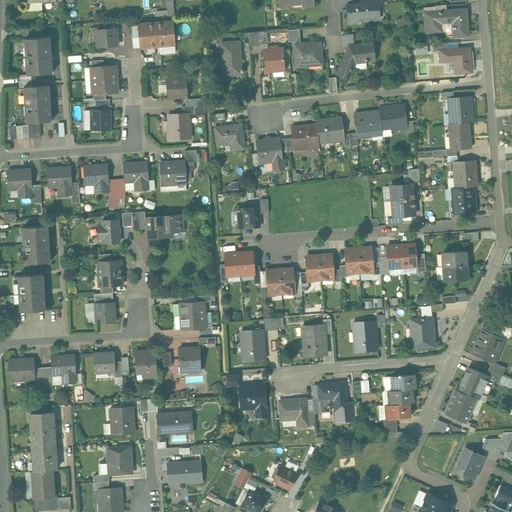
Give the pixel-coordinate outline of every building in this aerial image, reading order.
[(42,1),(28,2),(28,11),(42,10),(42,1)] [(366,4),(347,5),(348,21),(348,26),(358,25),(357,19),(376,18),(375,2),(365,2),(366,4)] [(436,13),(425,14),(425,15),(426,32),(441,31),(440,23),(453,22),(453,27),(452,28),(452,29),(453,29),(454,37),(468,36),(466,10),(439,12),(439,13),(436,13)] [(172,22),(158,23),(160,45),(174,44),(172,22)] [(158,23),(138,25),(139,37),(140,47),(160,45),(158,23)] [(138,25),(131,26),(132,38),(139,37),(138,25)] [(29,29),(15,30),(15,38),(29,37),(29,29)] [(116,29),(96,30),(97,47),(117,45),(116,29)] [(299,29),(287,30),(288,43),(300,42),(299,29)] [(258,32),(249,33),(250,43),(250,47),(259,46),(258,32)] [(50,37),(24,39),(26,75),(31,75),(52,73),(50,37)] [(239,42),(221,43),(223,76),(241,75),(241,72),(244,72),(244,68),(241,68),(239,42)] [(321,43),(294,45),(296,66),(323,64),(321,43)] [(445,43),(433,44),(433,52),(439,51),(439,49),(446,49),(445,43)] [(373,44),(349,47),(337,75),(348,80),(355,62),(366,61),(366,63),(368,62),(367,61),(375,60),(373,44)] [(446,49),(439,49),(439,51),(440,62),(453,61),(454,72),(470,71),(469,48),(446,49)] [(283,49),(265,51),(266,71),(284,69),(283,49)] [(103,66),(91,67),(92,81),(116,79),(115,65),(103,66)] [(186,78),(166,80),(167,98),(187,97),(186,78)] [(116,79),(92,81),(93,95),(105,94),(117,93),(116,79)] [(32,86),(23,87),(26,123),(51,121),(49,85),(32,86)] [(454,91),(443,92),(443,100),(449,99),(449,98),(455,97),(454,91)] [(455,97),(449,98),(449,99),(451,124),(469,123),(473,122),(471,96),(455,97)] [(403,106),(379,108),(379,111),(381,130),(405,127),(406,127),(405,121),(403,106)] [(109,109),(91,110),(91,130),(110,130),(109,109)] [(379,111),(354,114),(356,132),(356,137),(357,137),(365,136),(365,135),(382,133),(381,130),(379,111)] [(189,113),(168,115),(169,140),(190,138),(189,113)] [(224,113),(212,114),(213,121),(225,120),(224,113)] [(342,120),(318,123),(318,125),(320,144),(344,141),(345,141),(344,134),(342,120)] [(451,124),(450,124),(452,149),(457,149),(471,147),(469,123),(451,124)] [(242,124),(214,128),(216,145),(231,144),(232,150),(245,149),(242,124)] [(318,125),(292,128),(293,139),(294,150),(320,147),(320,144),(318,125)] [(279,138),(255,141),(256,152),(258,162),(272,161),(273,171),(283,170),(280,151),(279,139),(279,138)] [(286,139),(279,139),(280,151),(287,150),(286,140),(286,139)] [(293,139),(286,140),(287,150),(294,150),(293,139)] [(186,161),(199,160),(198,149),(186,150),(186,161)] [(457,149),(452,149),(417,152),(418,159),(458,156),(457,149)] [(448,164),(454,162),(458,162),(458,156),(418,159),(418,165),(434,163),(434,165),(448,164)] [(458,162),(454,162),(456,188),(472,186),(477,186),(475,161),(458,162)] [(147,162),(123,164),(124,179),(124,182),(135,181),(135,191),(148,190),(147,181),(148,181),(147,162)] [(185,162),(159,163),(161,192),(185,190),(185,183),(186,183),(185,162)] [(107,165),(83,166),(84,185),(95,184),(95,193),(108,192),(107,183),(108,183),(108,180),(107,165)] [(70,167),(46,169),(47,187),(58,186),(59,196),(71,195),(71,186),(72,186),(71,183),(70,167)] [(418,169),(408,170),(409,180),(412,180),(412,182),(419,182),(418,169)] [(31,170),(7,171),(8,190),(18,189),(19,198),(32,198),(31,188),(32,188),(31,170)] [(124,179),(117,179),(118,199),(125,198),(124,182),(124,179)] [(118,199),(112,199),(111,180),(108,180),(108,183),(107,183),(108,192),(109,208),(119,207),(118,199)] [(78,182),(71,183),(72,186),(71,186),(71,195),(72,203),(80,203),(78,182)] [(412,184),(390,186),(392,201),(413,199),(412,184)] [(456,188),(452,188),(454,213),(463,212),(474,211),(472,186),(456,188)] [(267,199),(260,199),(260,213),(268,213),(267,199)] [(413,199),(392,201),(393,215),(393,216),(402,215),(415,214),(413,199)] [(257,208),(238,209),(240,228),(258,226),(257,208)] [(132,212),(122,213),(123,227),(133,226),(132,218),(132,212)] [(183,215),(147,217),(148,236),(156,235),(156,237),(168,236),(167,232),(184,231),(183,215)] [(402,215),(393,216),(393,215),(387,216),(387,224),(402,223),(402,215)] [(145,217),(132,218),(133,226),(133,230),(145,229),(145,217)] [(118,219),(102,220),(102,225),(98,225),(99,238),(103,238),(103,243),(119,242),(118,234),(120,234),(120,227),(118,227),(118,219)] [(47,226),(22,227),(24,263),(50,262),(47,226)] [(478,232),(464,233),(464,241),(478,240),(478,232)] [(414,244),(401,245),(402,267),(416,266),(415,254),(414,244)] [(401,245),(387,246),(387,256),(388,268),(389,268),(402,267),(401,245)] [(371,247),(358,249),(360,272),(373,271),(373,263),(371,247)] [(358,249),(345,250),(346,265),(347,274),(347,273),(360,272),(358,249)] [(465,251),(442,253),(443,267),(466,265),(465,251)] [(252,252),(238,253),(240,275),(253,274),(254,274),(253,266),(252,252)] [(238,253),(225,254),(226,264),(227,276),(240,275),(238,253)] [(424,253),(415,254),(416,266),(416,272),(426,271),(424,253)] [(332,255),(319,256),(320,280),(333,279),(334,279),(333,270),(332,255)] [(319,256),(305,257),(306,272),(307,281),(308,281),(320,280),(319,256)] [(387,256),(379,257),(379,262),(380,274),(380,275),(389,274),(389,268),(388,268),(387,256)] [(99,261),(98,262),(99,274),(121,273),(120,260),(111,261),(99,261)] [(226,264),(219,265),(220,283),(227,282),(227,276),(226,264)] [(346,265),(339,266),(340,269),(340,277),(348,277),(347,273),(347,274),(346,265)] [(443,267),(437,267),(437,280),(444,280),(444,281),(467,279),(466,265),(443,267)] [(293,269),(279,270),(281,294),(294,293),(295,293),(294,284),(293,269)] [(279,270),(266,271),(267,286),(268,295),(269,295),(281,294),(279,270)] [(306,272),(300,273),(301,284),(301,285),(308,284),(308,281),(307,281),(306,272)] [(121,273),(99,274),(100,287),(112,286),(122,285),(121,273)] [(43,274),(17,276),(20,312),(45,310),(43,274)] [(267,286),(261,287),(262,299),(269,298),(269,295),(268,295),(267,286)] [(101,294),(94,294),(95,301),(113,300),(113,293),(101,294)] [(210,296),(196,297),(197,302),(204,302),(210,302),(210,306),(215,305),(214,295),(210,295),(210,296)] [(455,296),(442,297),(443,304),(455,303),(455,296)] [(113,302),(95,303),(96,323),(115,322),(113,302)] [(197,302),(180,303),(180,316),(204,315),(204,302),(197,302)] [(273,314),(272,308),(263,309),(265,329),(285,327),(283,313),(273,314)] [(204,315),(180,316),(181,329),(198,328),(205,328),(205,327),(204,315)] [(384,315),(376,315),(377,327),(385,327),(384,315)] [(503,325),(489,318),(486,326),(500,332),(503,325)] [(432,319),(410,321),(412,348),(434,346),(432,319)] [(331,320),(323,320),(323,325),(324,325),(325,334),(332,334),(331,320)] [(375,321),(353,322),(355,352),(377,351),(375,321)] [(323,325),(302,326),(304,356),(326,355),(325,334),(324,325),(323,325)] [(262,329),(240,331),(243,361),(265,359),(262,329)] [(502,338),(482,330),(477,342),(497,350),(502,338)] [(497,350),(477,342),(472,355),(491,362),(492,361),(497,350)] [(199,347),(178,348),(180,367),(184,367),(188,370),(188,372),(201,371),(199,347)] [(154,350),(135,351),(137,373),(143,373),(143,377),(156,377),(154,350)] [(170,352),(162,352),(163,366),(171,366),(170,352)] [(114,353),(93,354),(94,373),(115,371),(114,362),(114,353)] [(74,355),(50,357),(51,367),(52,375),(53,384),(75,383),(75,374),(76,374),(74,355)] [(128,357),(121,357),(121,362),(122,374),(129,374),(128,357)] [(34,358),(8,360),(9,381),(35,380),(34,368),(34,358)] [(492,361),(491,362),(488,369),(502,375),(506,367),(492,361)] [(41,367),(34,368),(35,380),(35,386),(43,385),(41,367)] [(51,367),(41,367),(43,385),(53,385),(53,384),(52,375),(51,367)] [(486,374),(469,368),(469,367),(468,367),(468,368),(459,390),(458,390),(458,391),(476,399),(478,400),(487,377),(488,375),(486,374)] [(502,375),(488,369),(486,374),(488,375),(487,377),(498,383),(502,375)] [(414,373),(392,374),(394,390),(410,389),(415,388),(414,373)] [(238,374),(226,375),(227,383),(238,382),(238,374)] [(511,378),(503,375),(500,383),(511,387),(511,378)] [(360,381),(352,381),(353,393),(361,393),(360,381)] [(344,383),(318,385),(319,398),(313,399),(314,411),(314,413),(321,413),(321,410),(330,409),(329,400),(334,399),(336,422),(344,421),(343,413),(346,413),(346,402),(344,383)] [(264,384),(238,386),(239,408),(255,407),(255,417),(265,417),(264,384)] [(394,390),(389,390),(390,404),(408,402),(411,402),(410,389),(394,390)] [(458,391),(455,390),(445,414),(464,422),(466,423),(466,421),(476,399),(458,391)] [(306,398),(280,401),(281,419),(297,418),(298,427),(308,426),(307,412),(306,398)] [(157,399),(147,400),(148,411),(157,411),(157,399)] [(147,400),(139,400),(140,412),(148,411),(147,400)] [(354,402),(346,402),(346,413),(346,419),(355,419),(354,402)] [(390,404),(386,404),(387,419),(395,418),(409,417),(408,402),(390,404)] [(132,407),(110,408),(112,434),(134,433),(132,407)] [(314,411),(307,412),(308,426),(315,425),(315,423),(314,413),(314,411)] [(32,443),(54,440),(52,412),(30,413),(32,443)] [(191,412),(157,414),(158,433),(176,432),(176,434),(186,433),(185,423),(192,422),(191,412)] [(321,413),(314,413),(315,423),(323,422),(322,413),(321,413)] [(387,419),(384,419),(384,427),(396,426),(395,418),(387,419)] [(435,428),(445,432),(449,423),(438,419),(435,428)] [(476,425),(466,421),(466,423),(464,422),(461,429),(473,433),(476,425)] [(500,438),(494,453),(496,448),(505,453),(511,438),(511,437),(511,436),(511,431),(503,432),(500,438)] [(500,438),(485,439),(482,448),(494,453),(500,438)] [(54,440),(32,443),(34,471),(52,470),(56,470),(54,440)] [(203,446),(191,447),(191,455),(203,454),(203,446)] [(130,447),(107,448),(109,474),(132,473),(130,447)] [(484,456),(468,449),(465,448),(464,450),(457,466),(464,470),(462,474),(473,479),(484,456)] [(201,461),(167,463),(168,482),(186,481),(186,483),(196,482),(195,472),(202,471),(201,461)] [(309,467),(303,465),(298,476),(303,478),(309,467)] [(297,474),(280,466),(272,481),(289,490),(297,474)] [(252,473),(242,468),(240,474),(249,478),(252,473)] [(34,471),(33,471),(35,499),(46,498),(52,498),(54,498),(52,470),(34,471)] [(109,474),(94,475),(94,482),(108,481),(109,481),(109,474)] [(240,474),(235,483),(245,488),(249,478),(240,474)] [(108,481),(94,482),(95,490),(98,489),(109,488),(108,481)] [(495,505),(491,503),(491,504),(487,511),(486,511),(485,511),(484,511),(507,511),(508,511),(509,511),(505,509),(511,492),(511,490),(500,485),(501,485),(500,485),(495,497),(498,498),(495,505)] [(109,488),(98,489),(99,511),(122,511),(120,487),(109,488)] [(258,511),(265,498),(249,490),(241,505),(254,511),(258,511)] [(428,493),(419,511),(448,511),(452,504),(428,493)] [(70,497),(58,498),(59,510),(71,509),(70,497)] [(35,499),(34,499),(35,511),(47,511),(46,498),(35,499)] [(336,509),(319,501),(313,511),(339,511),(336,510),(336,509)] [(232,511),(235,508),(225,502),(219,511),(232,511)] [(400,511),(403,506),(393,502),(390,510),(394,511),(400,511)]
